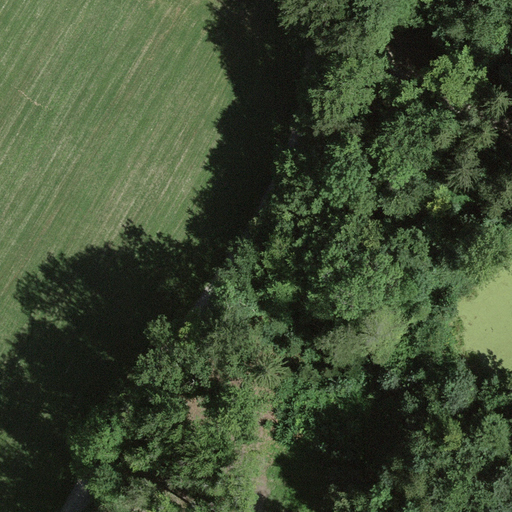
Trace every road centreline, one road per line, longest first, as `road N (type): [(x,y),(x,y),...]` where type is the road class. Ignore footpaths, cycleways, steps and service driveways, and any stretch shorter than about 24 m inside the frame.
road 1 (track): [(65,511),(332,35)]
road 2 (track): [(332,35),(511,133)]
